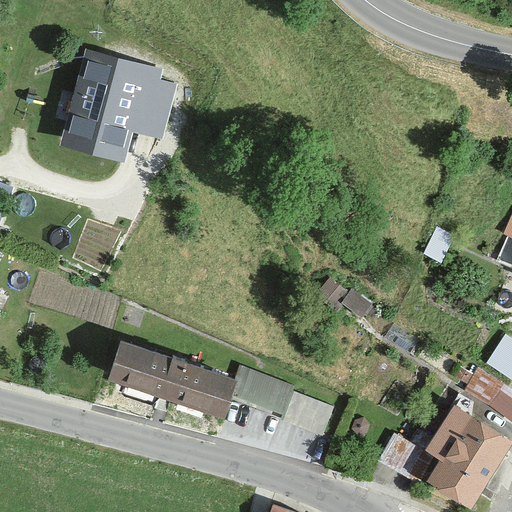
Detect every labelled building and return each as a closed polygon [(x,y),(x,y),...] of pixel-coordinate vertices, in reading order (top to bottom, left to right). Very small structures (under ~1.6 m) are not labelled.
[(88,50),(62,144),(121,161),(130,129),(161,138),(175,85),(158,80),(161,70),(88,50)] [(0,215),(11,187),(0,182),(0,215)] [(352,287),(345,301),(366,312),(373,298),(352,287)] [(499,346),(488,363),(511,378),(511,340),(506,336),(499,346)] [(235,380),(120,342),(108,379),(222,418),(230,396),(235,380)] [(235,380),(230,396),(285,414),(296,384),(240,365),(235,380)] [(511,390),(479,368),(465,389),(511,420),(511,390)] [(441,458),(427,480),(472,508),(511,443),(455,407),(429,450),(441,458)] [(423,452),(394,436),(379,462),(408,478),(415,483),(430,457),(423,452)] [(303,511),(297,508),(269,501),(266,511),(303,511)]
